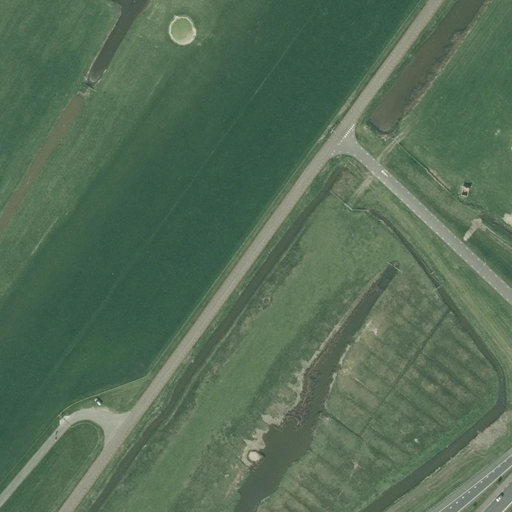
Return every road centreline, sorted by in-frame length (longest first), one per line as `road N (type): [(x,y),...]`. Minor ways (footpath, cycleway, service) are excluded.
road 1 (tertiary): [(122,433),(338,135)]
road 2 (tertiary): [(338,135),(511,298)]
road 3 (tertiary): [(338,135),(436,0)]
road 4 (unclassified): [(122,433),(84,413),(67,422),(0,500)]
